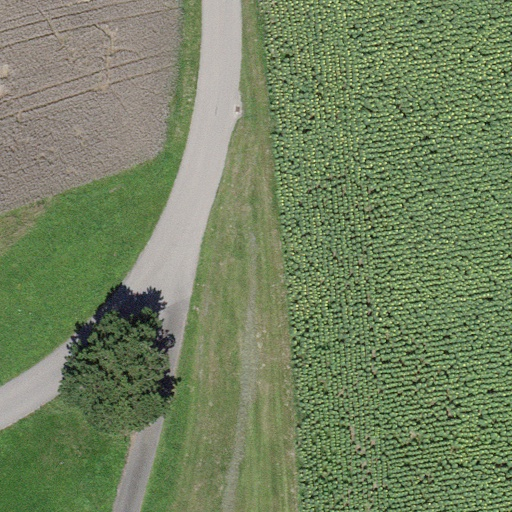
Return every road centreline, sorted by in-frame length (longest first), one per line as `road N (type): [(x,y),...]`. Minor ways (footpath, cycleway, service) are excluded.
road 1 (unclassified): [(222,0),(224,70),(199,193),(170,281),(92,355),(0,407)]
road 2 (track): [(136,511),(170,281)]
